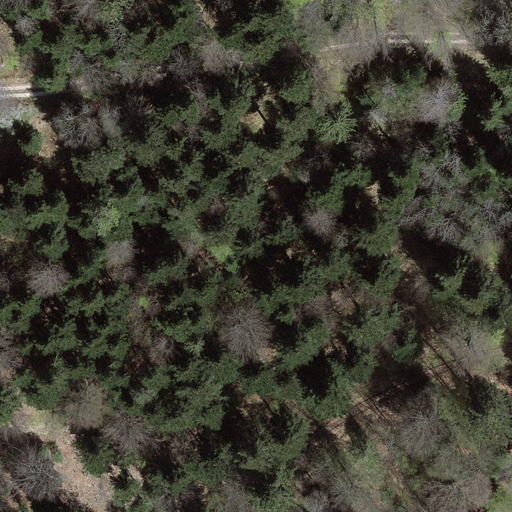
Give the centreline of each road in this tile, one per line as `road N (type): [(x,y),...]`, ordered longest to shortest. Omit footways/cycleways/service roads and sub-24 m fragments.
road 1 (track): [(511,71),(432,43),(223,49),(0,94)]
road 2 (track): [(0,416),(289,411),(511,351)]
road 3 (track): [(249,511),(464,360)]
